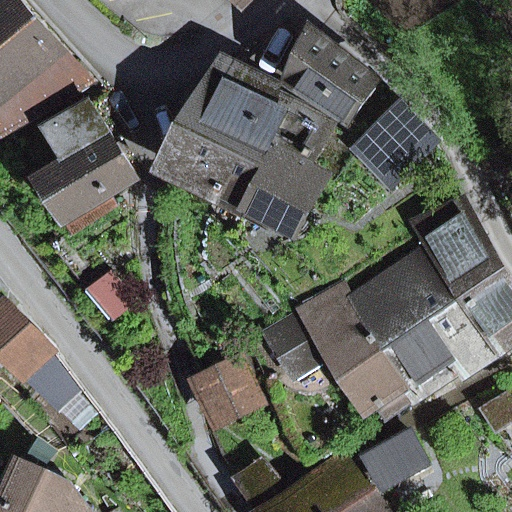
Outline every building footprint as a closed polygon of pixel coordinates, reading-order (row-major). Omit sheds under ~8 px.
[(0,0),(0,117),(15,134),(94,85),(20,0),(0,0)] [(295,82),(353,122),(381,83),(317,32),(295,82)] [(333,126),(236,65),(206,117),(279,160),(284,152),(305,163),(310,154),(315,157),(333,126)] [(42,180),(67,222),(111,194),(138,177),(92,103),(50,128),(71,162),(42,180)] [(352,138),(394,183),(439,140),(407,108),(375,137),(365,126),(352,138)] [(297,236),(329,176),(305,163),(284,152),(279,160),(206,117),(176,169),(297,236)] [(511,144),(499,152),(511,177),(511,144)] [(67,222),(73,232),(117,204),(111,194),(67,222)] [(423,231),(436,252),(501,352),(511,344),(511,283),(504,272),(466,202),(419,224),(423,231)] [(436,252),(359,304),(420,397),(493,349),(498,354),(501,352),(436,252)] [(91,292),(115,321),(138,303),(114,273),(104,281),(91,292)] [(347,285),(304,306),(327,343),(344,371),(354,366),(387,420),(420,397),(359,304),(347,285)] [(55,350),(7,303),(0,309),(0,348),(63,409),(79,391),(55,350)] [(327,343),(304,306),(267,333),(294,379),(322,362),(315,351),(327,343)] [(268,401),(245,354),(205,375),(228,422),(268,401)] [(511,389),(486,406),(500,428),(511,420),(511,389)] [(369,457),(386,488),(430,464),(413,433),(369,457)] [(278,511),(346,511),(374,492),(352,460),(278,511)] [(263,511),(288,494),(264,461),(239,479),(262,511),(263,511)] [(24,469),(3,511),(92,511),(72,494),(73,491),(24,469)] [(387,511),(374,492),(346,511),(387,511)]
